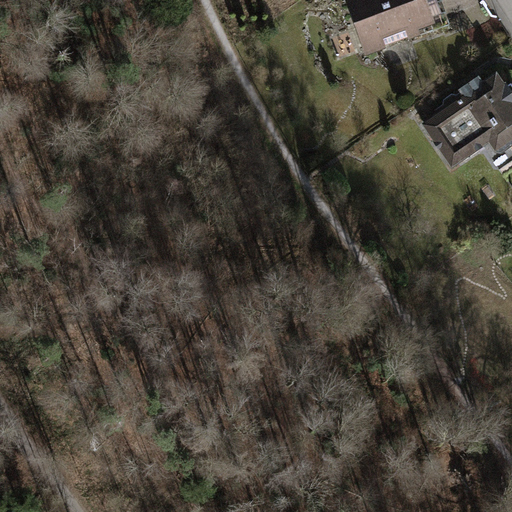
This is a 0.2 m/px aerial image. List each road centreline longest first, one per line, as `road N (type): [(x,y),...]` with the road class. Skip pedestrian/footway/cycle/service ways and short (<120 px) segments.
road 1 (track): [(511,463),(303,180),(203,0)]
road 2 (track): [(0,387),(76,511)]
